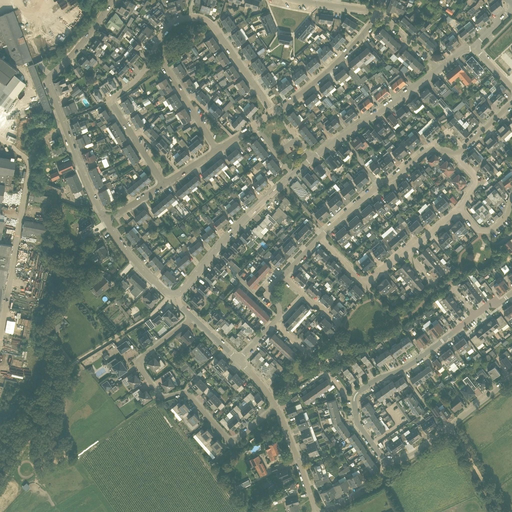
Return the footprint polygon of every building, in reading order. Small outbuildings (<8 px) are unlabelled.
[(135,5),(127,0),(126,0),(125,2),(123,0),(120,4),(132,12),(134,9),(133,8),(135,5)] [(173,14),(178,12),(173,0),(161,0),(164,5),(167,4),(170,12),(172,11),(173,14)] [(173,0),(178,12),(181,11),(181,9),(185,8),(184,5),(186,5),(186,3),(187,3),(186,2),(185,2),(185,1),(183,1),(182,0),(173,0)] [(257,9),(259,5),(260,1),(257,0),(253,0),(251,7),(257,9)] [(403,10),(404,6),(401,5),(401,3),(401,2),(400,2),(399,2),(398,3),(397,3),(398,1),(395,0),(391,0),(389,4),(403,10)] [(482,0),(479,0),(476,5),(473,7),(475,10),(478,8),(485,3),(482,0)] [(152,8),(155,10),(152,12),(162,23),(165,19),(163,17),(165,15),(164,13),(166,12),(161,4),(159,1),(156,3),(157,5),(152,8)] [(489,7),(494,14),(503,7),(498,1),(493,5),(489,7)] [(212,15),(214,8),(200,3),(199,7),(201,7),(200,11),(212,15)] [(116,11),(118,12),(126,17),(129,13),(131,14),(132,12),(120,4),(119,7),(116,11)] [(387,10),(393,12),(394,10),(403,14),(405,10),(403,10),(389,4),(387,10)] [(468,11),(470,14),(473,14),(477,19),(475,20),(480,26),(484,22),(480,16),(478,13),(475,10),(473,7),(468,11)] [(0,103),(6,108),(25,84),(12,73),(13,73),(13,72),(17,70),(3,59),(0,56),(0,55),(1,54),(2,53),(0,51),(0,49),(3,46),(7,44),(14,63),(15,63),(18,64),(32,59),(31,59),(13,11),(0,15),(0,103)] [(152,12),(150,14),(149,13),(146,16),(148,18),(148,19),(155,26),(158,23),(159,25),(162,23),(152,12)] [(113,30),(115,27),(118,29),(123,22),(116,13),(113,17),(112,17),(106,25),(110,28),(113,30)] [(260,17),(263,23),(272,19),(270,13),(260,17)] [(316,16),(315,21),(326,23),(327,14),(321,13),(320,16),(316,16)] [(484,13),(480,16),(484,22),(489,18),(485,13),(484,13)] [(413,21),(409,18),(406,15),(400,21),(406,28),(411,23),(413,21)] [(229,16),(222,21),(225,26),(233,21),(229,16)] [(352,21),(346,17),(342,24),(347,28),(352,21)] [(275,25),(272,19),(263,23),(265,29),(275,25)] [(307,20),(303,25),(311,32),(315,27),(307,20)] [(225,26),(229,31),(236,26),(233,21),(225,26)] [(347,28),(352,31),(357,24),(352,21),(347,28)] [(466,29),(469,34),(476,29),(472,24),(470,21),(463,26),(466,29)] [(141,26),(142,27),(141,30),(152,38),(154,36),(152,34),(155,31),(147,25),(144,23),(141,26)] [(406,28),(413,34),(418,29),(411,23),(406,28)] [(277,31),(275,25),(265,29),(268,35),(277,31)] [(307,37),(311,32),(303,25),(299,30),(307,37)] [(120,40),(126,32),(128,30),(129,28),(126,26),(118,38),(120,40)] [(382,28),(377,34),(379,37),(377,39),(379,41),(381,39),(387,32),(382,28)] [(459,34),(463,39),(469,34),(466,29),(459,34)] [(141,30),(139,32),(137,31),(136,33),(136,36),(145,42),(146,40),(149,42),(152,38),(141,30)] [(239,30),(232,35),(235,40),(243,35),(239,30)] [(307,37),(299,30),(295,35),(303,42),(307,37)] [(102,31),(99,36),(104,39),(107,41),(110,37),(120,45),(120,40),(118,38),(117,39),(109,33),(107,35),(102,31)] [(421,33),(417,37),(424,43),(428,39),(431,36),(425,31),(422,32),(422,33),(421,33)] [(386,43),(392,37),(387,32),(381,39),(386,43)] [(341,43),(346,39),(339,33),(335,37),(341,43)] [(246,40),(243,35),(235,40),(239,45),(246,40)] [(328,42),(324,39),(320,35),(318,37),(326,44),(328,42)] [(203,40),(196,45),(198,47),(204,43),(208,48),(216,42),(213,37),(205,43),(203,40)] [(330,42),(337,48),(341,43),(335,37),(330,42)] [(397,41),(392,37),(386,43),(391,47),(397,41)] [(454,46),(459,42),(455,37),(450,41),(454,46)] [(102,48),(105,44),(107,45),(109,43),(107,41),(104,39),(102,41),(97,38),(94,42),(102,48)] [(431,50),(435,45),(428,39),(424,43),(431,50)] [(138,50),(142,46),(135,40),(131,44),(138,50)] [(392,60),(396,55),(394,53),(401,45),(397,41),(391,47),(388,50),(393,54),(390,58),(392,60)] [(450,41),(445,45),(449,50),(454,46),(450,41)] [(98,57),(101,53),(104,49),(102,48),(94,42),(91,47),(96,50),(94,53),(98,57)] [(213,51),(220,47),(216,42),(208,48),(210,52),(206,55),(208,58),(213,55),(211,52),(213,51)] [(138,50),(131,44),(128,47),(129,49),(127,51),(128,51),(137,60),(140,56),(136,52),(138,50)] [(249,44),(242,49),(245,54),(253,49),(249,44)] [(311,46),(310,45),(308,46),(308,47),(310,49),(315,54),(317,53),(316,52),(316,51),(314,49),(311,46)] [(329,56),(334,52),(328,45),(323,50),(329,56)] [(368,58),(373,54),(368,47),(363,52),(368,58)] [(245,54),(249,59),(256,54),(253,49),(245,54)] [(404,60),(405,60),(410,54),(406,49),(398,58),(402,63),(404,60)] [(323,50),(318,54),(325,61),(329,56),(323,50)] [(137,60),(128,51),(124,54),(125,55),(122,57),(127,62),(129,59),(133,63),(137,60)] [(220,61),(226,56),(223,51),(216,55),(217,56),(214,58),(217,62),(220,61)] [(372,68),(368,63),(371,61),(368,58),(363,52),(358,56),(369,69),(372,68)] [(409,64),(415,58),(410,54),(405,60),(409,64)] [(84,55),(78,61),(86,68),(89,64),(91,67),(97,61),(90,55),(87,58),(84,55)] [(226,56),(220,61),(223,66),(230,61),(226,56)] [(361,69),(363,67),(367,71),(369,69),(358,56),(353,60),(361,69)] [(125,64),(127,62),(122,57),(121,59),(120,59),(116,62),(119,65),(126,71),(130,67),(125,64)] [(186,67),(183,62),(187,59),(186,57),(181,60),(182,62),(174,67),(177,73),(186,67)] [(316,68),(321,64),(315,57),(310,61),(316,68)] [(483,70),(483,69),(472,57),(467,62),(468,64),(465,66),(477,80),(485,72),(483,70)] [(259,58),(251,63),(255,68),(262,63),(259,58)] [(420,62),(415,58),(409,64),(414,68),(420,62)] [(356,73),(361,69),(353,60),(348,64),(356,73)] [(305,65),(311,72),(316,68),(310,61),(305,65)] [(414,68),(419,73),(424,67),(420,62),(414,68)] [(34,63),(26,66),(44,115),(51,113),(34,63)] [(255,68),(259,73),(266,68),(262,63),(255,68)] [(116,68),(114,67),(112,65),(110,67),(111,68),(116,73),(118,71),(122,75),(126,71),(119,65),(116,68)] [(236,70),(233,65),(226,70),(224,71),(223,72),(224,73),(227,77),(236,70)] [(459,76),(466,85),(468,87),(471,85),(469,83),(471,80),(474,83),(477,80),(474,76),(471,79),(459,65),(446,76),(451,82),(459,76)] [(83,75),(81,71),(78,67),(74,69),(79,77),(83,75)] [(177,73),(180,78),(182,80),(190,75),(195,71),(197,70),(196,68),(192,70),(191,69),(190,68),(188,69),(186,67),(177,73)] [(302,68),(301,69),(297,72),(302,79),(307,75),(302,68)] [(352,77),(351,77),(344,68),(339,72),(347,81),(351,78),(352,77)] [(233,80),(240,75),(236,70),(227,77),(230,82),(227,84),(228,87),(233,83),(232,81),(233,80)] [(193,83),(191,81),(195,78),(193,76),(197,74),(195,71),(190,75),(192,77),(190,78),(183,82),(186,87),(193,83)] [(269,72),(261,77),(265,82),(272,77),(269,72)] [(292,77),(297,83),(302,79),(297,72),(292,77)] [(334,77),(340,83),(342,81),(345,84),(348,82),(347,81),(339,72),(334,77)] [(380,72),(377,74),(383,82),(386,79),(382,74),(380,72)] [(361,84),(363,82),(364,82),(368,79),(365,75),(362,77),(361,79),(360,78),(360,77),(356,73),(354,75),(361,84)] [(372,76),(373,77),(374,76),(381,84),(383,82),(377,74),(376,73),(374,75),(374,74),(372,76)] [(401,87),(406,83),(401,77),(399,74),(396,76),(393,78),(401,87)] [(361,84),(354,75),(351,77),(352,77),(351,78),(351,79),(353,78),(359,86),(361,84)] [(119,84),(120,85),(114,76),(111,78),(110,77),(109,77),(108,78),(107,79),(107,80),(108,81),(102,84),(107,92),(110,91),(113,89),(117,87),(116,86),(119,84)] [(265,82),(269,87),(276,82),(272,77),(265,82)] [(166,78),(159,83),(162,88),(169,84),(166,78)] [(393,78),(391,81),(388,83),(391,86),(390,86),(395,91),(401,87),(393,78)] [(65,79),(53,83),(55,88),(62,86),(63,86),(67,85),(65,79)] [(235,85),(234,85),(238,90),(246,84),(243,79),(235,85)] [(288,79),(288,80),(283,83),(288,90),(293,86),(288,79)] [(205,87),(210,82),(208,80),(205,83),(201,87),(203,89),(201,90),(196,96),(200,100),(206,95),(208,93),(209,92),(205,87)] [(442,95),(445,93),(449,88),(442,80),(439,82),(438,81),(438,80),(433,85),(442,95)] [(334,87),(329,81),(324,85),(329,91),(334,87)] [(55,88),(58,95),(70,91),(70,92),(73,96),(81,90),(78,86),(73,90),(70,83),(67,85),(63,86),(62,86),(55,88)] [(196,88),(193,83),(186,87),(190,92),(196,88)] [(278,87),(283,94),(288,90),(283,83),(278,87)] [(100,88),(97,90),(97,89),(96,89),(95,89),(94,89),(94,91),(94,92),(91,94),(96,102),(96,101),(99,100),(103,98),(106,96),(105,94),(107,92),(102,84),(99,86),(100,88)] [(165,94),(173,89),(169,84),(162,88),(165,94)] [(238,90),(242,95),(243,94),(250,89),(246,84),(238,90)] [(384,97),(390,93),(385,87),(382,84),(377,89),(384,97)] [(507,89),(502,84),(492,92),(501,102),(503,100),(503,99),(505,97),(502,94),(504,92),(507,89)] [(324,85),(320,89),(325,95),(329,91),(324,85)] [(462,92),(456,85),(452,88),(458,96),(462,92)] [(134,95),(141,91),(138,87),(132,91),(133,93),(134,95)] [(437,98),(427,87),(420,94),(425,100),(427,98),(431,103),(437,98)] [(377,89),(372,93),(375,96),(379,102),(384,97),(377,89)] [(492,101),(496,105),(498,103),(499,104),(501,102),(492,92),(488,97),(486,99),(490,104),(492,101)] [(165,97),(159,100),(161,103),(166,100),(169,105),(171,103),(179,99),(175,93),(166,99),(165,97)] [(319,99),(314,93),(309,97),(314,103),(319,99)] [(129,98),(128,95),(122,99),(124,101),(121,103),(125,108),(132,104),(128,98),(129,98)] [(210,99),(206,95),(200,100),(205,105),(210,99)] [(242,95),(241,95),(237,99),(236,98),(234,100),(231,95),(228,97),(231,100),(231,101),(233,104),(236,102),(238,100),(238,101),(243,97),(242,95)] [(368,108),(373,103),(368,98),(366,95),(361,99),(363,102),(368,108)] [(344,98),(351,106),(353,104),(348,99),(346,96),(344,98)] [(489,111),(491,110),(488,106),(490,104),(486,99),(483,96),(481,98),(482,100),(478,104),(488,114),(490,112),(489,111)] [(309,97),(304,101),(310,107),(314,103),(309,97)] [(413,112),(415,109),(416,110),(422,104),(416,97),(410,103),(412,106),(410,108),(413,112)] [(208,108),(213,113),(220,105),(223,102),(218,98),(215,101),(208,108)] [(250,105),(248,107),(254,112),(258,108),(252,103),(249,98),(247,100),(250,105)] [(437,101),(444,108),(447,105),(441,98),(437,101)] [(175,109),(182,104),(179,99),(171,103),(175,109)] [(358,107),(363,112),(368,108),(363,102),(361,99),(359,101),(358,102),(356,103),(358,106),(358,107)] [(224,110),(226,111),(230,107),(233,104),(231,101),(223,109),(224,110)] [(77,110),(75,106),(71,108),(69,104),(62,106),(66,115),(75,111),(77,110)] [(125,108),(128,114),(135,109),(132,104),(125,108)] [(333,110),(336,114),(339,113),(335,109),(337,107),(334,104),(330,107),(332,109),(333,110)] [(480,115),(483,118),(485,116),(485,117),(488,114),(478,104),(475,107),(475,109),(472,111),(478,117),(480,115)] [(220,105),(213,113),(217,117),(224,110),(223,109),(220,105)] [(397,111),(396,112),(404,121),(412,113),(406,106),(403,108),(402,107),(399,109),(399,108),(396,111),(397,111)] [(248,107),(244,111),(250,117),(254,112),(248,107)] [(103,120),(106,119),(109,116),(105,110),(103,111),(102,108),(100,109),(102,112),(99,114),(103,120)] [(178,120),(181,118),(188,114),(185,108),(178,113),(176,115),(175,115),(178,120)] [(352,118),(357,114),(352,108),(347,112),(352,118)] [(291,121),(297,116),(293,111),(287,116),(291,121)] [(342,116),(344,118),(347,122),(352,118),(347,112),(342,116)] [(138,113),(131,118),(134,123),(141,119),(138,113)] [(454,117),(451,119),(448,123),(450,126),(449,127),(450,128),(460,119),(460,118),(455,113),(452,116),(454,117)] [(184,123),(191,119),(188,114),(181,118),(184,123)] [(386,119),(387,120),(393,127),(398,122),(400,124),(402,122),(398,118),(396,119),(392,114),(390,115),(389,116),(388,116),(388,117),(386,119)] [(152,124),(153,125),(160,117),(158,115),(155,117),(153,119),(150,122),(152,124)] [(236,120),(242,125),(246,121),(241,115),(236,120)] [(84,121),(79,123),(76,116),(70,118),(72,124),(71,124),(72,129),(86,124),(84,121)] [(295,126),(301,121),(297,116),(291,121),(295,126)] [(441,127),(434,120),(436,118),(434,116),(431,118),(432,118),(428,122),(430,125),(438,132),(439,131),(438,130),(441,127)] [(242,125),(236,120),(234,122),(230,118),(228,120),(232,124),(238,129),(242,125)] [(335,128),(340,124),(335,118),(330,122),(335,128)] [(134,123),(138,128),(144,124),(141,119),(134,123)] [(325,126),(330,132),(335,128),(330,122),(328,119),(323,123),(326,126),(325,126)] [(453,128),(455,131),(464,122),(460,119),(450,128),(451,129),(453,128)] [(391,128),(386,123),(384,126),(380,121),(374,126),(381,134),(384,131),(385,133),(391,128)] [(109,126),(112,132),(119,127),(116,122),(109,126)] [(465,129),(465,128),(468,125),(466,124),(465,122),(464,122),(455,131),(458,133),(456,134),(458,136),(465,129)] [(509,128),(505,123),(501,127),(507,134),(511,131),(511,132),(511,126),(509,128)] [(72,129),(75,135),(82,132),(82,130),(87,127),(86,124),(72,129)] [(189,124),(185,127),(182,129),(184,132),(191,128),(189,124)] [(149,136),(157,127),(155,125),(152,128),(150,126),(148,128),(144,131),(149,136)] [(436,134),(438,132),(430,125),(427,129),(433,135),(435,132),(436,134)] [(305,126),(299,131),(303,135),(309,130),(305,126)] [(116,137),(123,133),(119,127),(112,132),(116,137)] [(155,138),(159,135),(157,133),(160,130),(157,127),(149,136),(153,140),(155,138)] [(501,127),(497,131),(501,135),(499,138),(503,142),(505,140),(504,138),(507,134),(501,127)] [(383,140),(374,130),(371,132),(369,129),(363,134),(365,137),(367,139),(370,142),(375,137),(380,142),(382,144),(384,142),(383,140)] [(425,139),(427,137),(430,140),(431,139),(430,137),(433,135),(427,129),(420,135),(425,139)] [(463,139),(469,133),(465,129),(458,136),(459,137),(460,136),(463,139)] [(313,135),(309,130),(303,135),(307,140),(313,135)] [(420,136),(415,130),(413,132),(414,134),(410,137),(416,145),(420,141),(418,138),(420,136)] [(119,143),(127,139),(123,133),(116,137),(119,143)] [(87,137),(86,134),(83,135),(83,136),(76,139),(80,147),(92,142),(89,136),(87,137)] [(169,140),(167,138),(163,134),(163,135),(157,140),(159,142),(157,144),(161,149),(169,140)] [(311,145),(317,140),(313,135),(307,140),(311,145)] [(496,140),(492,135),(488,139),(495,146),(498,149),(504,143),(503,142),(499,138),(496,140)] [(369,144),(364,138),(361,140),(358,136),(352,141),(357,148),(360,145),(363,149),(369,144)] [(408,144),(412,148),(413,148),(416,146),(415,145),(416,145),(410,137),(406,141),(404,139),(402,141),(406,146),(408,144)] [(193,143),(199,149),(204,145),(200,141),(198,139),(193,143)] [(257,139),(251,144),(255,149),(261,144),(257,139)] [(488,139),(484,143),(488,147),(486,149),(490,154),(494,158),(497,155),(493,151),(495,150),(493,148),(495,146),(488,139)] [(161,149),(165,153),(168,151),(169,153),(171,151),(174,148),(173,146),(174,145),(169,140),(161,149)] [(407,153),(407,152),(404,148),(406,146),(402,141),(400,143),(401,145),(397,149),(403,156),(404,155),(404,156),(407,153)] [(189,147),(194,153),(199,149),(193,143),(189,147)] [(133,149),(130,144),(123,148),(125,150),(123,152),(124,155),(127,153),(133,149)] [(256,156),(265,149),(261,144),(255,149),(252,151),(256,156)] [(67,153),(64,145),(59,147),(51,150),(52,153),(57,152),(59,156),(67,153)] [(351,151),(347,146),(343,149),(341,147),(336,151),(343,159),(348,154),(351,151)] [(395,155),(399,160),(403,156),(397,149),(394,146),(388,151),(389,153),(393,157),(395,155)] [(480,154),(476,150),(474,147),(470,151),(472,153),(468,157),(470,159),(469,160),(471,162),(480,154)] [(127,153),(130,159),(137,155),(133,149),(127,153)] [(185,160),(190,156),(185,150),(182,152),(180,149),(177,151),(180,154),(185,160)] [(242,155),(237,149),(232,153),(237,159),(242,155)] [(260,156),(262,159),(268,154),(265,149),(256,156),(258,159),(260,156)] [(85,160),(88,159),(89,162),(96,159),(98,158),(97,155),(95,155),(93,150),(82,154),(85,160)] [(232,153),(227,157),(232,163),(237,159),(232,153)] [(394,164),(394,163),(391,159),(393,157),(389,153),(387,155),(388,156),(384,160),(390,167),(391,167),(394,164)] [(180,154),(175,158),(180,164),(185,160),(180,154)] [(481,164),(486,160),(480,154),(471,162),(472,164),(473,163),(476,165),(479,162),(481,164)] [(134,168),(139,165),(137,162),(140,160),(137,155),(130,159),(133,164),(132,165),(134,168)] [(337,168),(343,163),(339,158),(337,156),(334,159),(331,155),(325,160),(333,169),(336,166),(337,168)] [(427,158),(428,160),(432,165),(433,164),(435,167),(438,164),(440,162),(438,160),(441,157),(438,155),(438,156),(437,157),(435,155),(433,156),(431,155),(427,158)] [(0,311),(12,246),(0,243),(0,242),(4,221),(0,220),(0,209),(4,190),(13,192),(14,184),(11,183),(15,160),(0,157),(0,311)] [(226,164),(221,158),(216,162),(221,168),(226,164)] [(272,159),(266,163),(270,168),(276,163),(272,159)] [(486,160),(481,164),(480,165),(482,167),(481,168),(483,171),(482,172),(483,173),(493,165),(489,161),(488,161),(486,159),(486,160)] [(386,171),(390,167),(384,160),(380,163),(378,162),(376,164),(380,169),(382,167),(386,171)] [(438,164),(444,171),(453,163),(450,161),(450,162),(449,163),(447,161),(445,162),(443,160),(440,162),(438,164)] [(57,166),(60,174),(73,168),(70,161),(57,166)] [(366,166),(371,172),(373,170),(376,173),(377,173),(380,171),(380,170),(381,169),(380,169),(376,164),(373,161),(366,166)] [(212,166),(217,172),(221,168),(216,162),(212,166)] [(270,168),(274,173),(280,168),(276,163),(270,168)] [(453,163),(444,171),(449,178),(455,173),(452,171),(454,169),(452,167),(453,166),(454,166),(453,163)] [(320,164),(314,169),(320,177),(324,173),(327,175),(331,171),(327,166),(324,169),(320,164)] [(491,178),(493,176),(496,173),(498,171),(493,165),(483,173),(485,175),(486,174),(488,177),(489,175),(491,178)] [(99,166),(96,167),(89,170),(91,176),(99,173),(101,172),(99,166)] [(207,170),(212,176),(217,172),(212,166),(207,170)] [(368,175),(363,168),(356,174),(358,176),(364,183),(365,183),(368,181),(368,180),(369,180),(365,176),(367,174),(368,175)] [(417,169),(414,172),(421,180),(425,176),(426,178),(429,176),(423,169),(421,171),(419,169),(417,170),(417,169)] [(207,170),(202,174),(207,181),(212,176),(207,170)] [(136,172),(135,173),(138,177),(135,179),(137,181),(142,187),(147,183),(142,178),(137,172),(136,172)] [(414,180),(412,182),(416,187),(417,189),(419,188),(419,186),(423,182),(421,180),(414,172),(411,174),(412,175),(410,176),(414,180)] [(76,173),(68,177),(65,178),(68,185),(69,184),(76,198),(85,194),(76,173)] [(101,179),(101,177),(99,173),(91,176),(94,182),(101,179)] [(151,179),(146,173),(142,178),(147,183),(151,179)] [(311,188),(320,180),(315,174),(313,176),(312,175),(311,176),(308,173),(302,178),(311,188)] [(455,173),(449,178),(447,180),(453,187),(455,185),(465,177),(462,175),(461,175),(462,175),(460,177),(458,174),(457,176),(455,173)] [(244,182),(247,186),(250,184),(246,180),(245,179),(242,175),(240,177),(242,180),(244,182)] [(201,182),(196,176),(191,180),(196,186),(201,182)] [(263,186),(268,182),(263,176),(258,180),(263,186)] [(357,183),(360,187),(364,183),(358,176),(354,180),(353,178),(350,180),(354,185),(357,183)] [(505,176),(501,180),(498,182),(503,188),(504,189),(506,187),(507,188),(510,187),(511,188),(511,186),(511,185),(507,178),(505,176)] [(465,177),(455,185),(461,191),(466,187),(464,184),(466,183),(464,181),(465,179),(466,180),(465,177)] [(94,182),(97,187),(104,184),(102,181),(101,179),(94,182)] [(186,184),(191,190),(196,186),(191,180),(186,184)] [(253,184),(258,190),(263,186),(258,180),(253,184)] [(306,196),(309,193),(305,189),(307,187),(303,183),(301,185),(297,180),(290,186),(302,199),(303,199),(304,199),(306,197),(306,196)] [(351,195),(356,191),(352,187),(354,185),(350,180),(348,182),(347,181),(343,184),(345,187),(351,195)] [(416,187),(412,182),(409,184),(406,180),(404,181),(401,183),(410,194),(414,190),(413,189),(416,187)] [(142,187),(137,181),(132,185),(137,191),(142,187)] [(43,182),(43,188),(59,194),(61,188),(58,187),(48,183),(47,184),(43,182)] [(498,182),(496,183),(499,187),(496,190),(492,185),(488,188),(494,196),(503,188),(498,182)] [(401,192),(399,193),(403,198),(405,196),(406,198),(411,194),(410,194),(401,183),(398,185),(399,186),(397,187),(401,192)] [(182,188),(187,194),(191,190),(186,184),(182,188)] [(124,190),(128,194),(130,193),(132,195),(137,191),(132,185),(127,189),(126,187),(124,189),(125,190),(124,190)] [(255,196),(248,187),(243,191),(246,194),(250,200),(255,196)] [(344,194),(347,198),(348,198),(351,196),(351,195),(345,187),(341,191),(340,189),(337,191),(341,196),(344,194)] [(99,193),(101,199),(112,194),(109,188),(99,193)] [(182,188),(177,192),(182,197),(187,194),(182,188)] [(494,196),(488,188),(484,191),(488,197),(485,199),(487,202),(494,196)] [(494,196),(501,203),(505,200),(500,195),(505,191),(504,189),(503,188),(494,196)] [(342,203),(343,202),(339,198),(341,196),(337,191),(335,193),(334,192),(330,196),(338,206),(339,205),(339,206),(342,203)] [(401,201),(400,200),(403,198),(399,193),(396,195),(393,191),(391,193),(391,192),(388,194),(395,202),(397,205),(401,201)] [(439,201),(446,209),(448,206),(448,205),(449,204),(446,200),(448,198),(444,193),(443,194),(442,192),(439,196),(441,199),(439,201)] [(176,199),(171,193),(166,197),(171,203),(176,199)] [(46,203),(47,196),(35,194),(34,196),(29,195),(28,201),(33,202),(33,201),(46,203)] [(104,204),(111,201),(114,200),(112,194),(101,199),(104,204)] [(250,200),(246,194),(241,198),(246,204),(250,200)] [(388,203),(386,205),(389,209),(390,209),(392,207),(391,206),(395,202),(388,194),(385,197),(386,197),(384,199),(388,203)] [(331,205),(334,210),(338,206),(330,196),(326,200),(327,201),(324,203),(328,207),(331,205)] [(490,205),(489,204),(492,202),(497,207),(501,203),(494,196),(487,202),(489,205),(490,205)] [(171,203),(166,197),(161,201),(168,209),(171,207),(173,211),(176,209),(171,203)] [(292,210),(295,206),(285,197),(282,200),(283,201),(280,204),(281,205),(279,207),(284,211),(286,209),(285,208),(288,205),(292,210)] [(236,201),(236,202),(233,199),(229,202),(230,203),(231,205),(236,211),(241,207),(236,201)] [(484,205),(480,200),(476,203),(482,211),(489,205),(487,202),(484,205)] [(161,211),(163,213),(166,217),(168,215),(165,212),(168,209),(161,201),(157,205),(161,211)] [(389,209),(386,205),(385,204),(383,206),(380,203),(378,201),(374,205),(376,207),(380,212),(381,213),(385,209),(387,211),(389,209)] [(443,211),(446,209),(439,201),(435,204),(433,203),(431,205),(435,209),(437,207),(441,211),(442,210),(443,211)] [(329,214),(330,213),(326,209),(328,207),(324,203),(322,205),(323,206),(319,210),(326,217),(326,218),(330,215),(329,214)] [(424,209),(424,210),(433,220),(435,217),(436,215),(433,211),(435,209),(431,205),(430,203),(427,205),(428,206),(424,209)] [(482,211),(476,203),(472,207),(476,212),(472,215),(475,217),(482,211)] [(380,212),(376,207),(374,209),(372,207),(370,204),(365,208),(372,216),(376,212),(378,214),(380,212)] [(157,215),(161,211),(157,205),(152,209),(157,215)] [(231,205),(226,209),(232,215),(236,211),(231,205)] [(482,211),(489,219),(493,215),(488,210),(492,207),(490,205),(489,205),(482,211)] [(288,215),(284,211),(279,207),(276,210),(277,211),(272,216),(277,222),(279,223),(284,218),(288,215)] [(372,216),(365,208),(361,212),(363,214),(365,216),(363,218),(367,223),(369,221),(368,219),(372,216)] [(150,215),(145,209),(140,213),(145,219),(150,215)] [(314,212),(311,214),(316,220),(316,218),(318,217),(321,221),(326,217),(319,210),(315,213),(314,212)] [(418,216),(422,221),(424,219),(428,223),(429,221),(430,222),(433,220),(424,210),(420,214),(418,216)] [(485,222),(489,219),(482,211),(475,217),(477,220),(480,217),(485,222)] [(229,221),(224,214),(222,212),(217,216),(224,225),(229,221)] [(140,213),(135,217),(140,223),(145,219),(140,213)] [(268,229),(273,224),(274,225),(277,222),(272,216),(268,213),(265,216),(266,217),(263,220),(261,222),(265,227),(268,229)] [(210,217),(207,219),(211,223),(213,221),(214,222),(219,229),(224,225),(217,216),(217,215),(212,219),(210,217)] [(368,224),(367,223),(363,218),(361,220),(359,218),(357,215),(352,219),(359,227),(362,230),(368,224)] [(417,219),(413,223),(420,231),(422,229),(422,228),(423,227),(420,223),(422,221),(418,216),(416,218),(417,219)] [(94,226),(90,219),(79,225),(82,230),(79,232),(83,237),(92,231),(90,228),(94,226)] [(352,227),(350,229),(354,234),(357,232),(355,231),(359,227),(352,219),(348,223),(350,225),(352,227)] [(24,220),(22,231),(47,236),(49,225),(24,220)] [(411,221),(407,224),(404,220),(401,223),(405,227),(409,232),(411,230),(415,234),(416,233),(417,233),(420,231),(413,223),(411,221)] [(469,227),(465,222),(463,224),(460,220),(458,221),(455,224),(462,231),(466,228),(467,229),(469,227)] [(261,232),(265,227),(261,222),(259,224),(256,227),(255,227),(252,230),(261,239),(264,235),(261,232)] [(311,226),(307,222),(305,224),(304,222),(300,226),(309,234),(312,230),(309,228),(311,226)] [(408,235),(404,231),(403,229),(405,227),(401,223),(400,224),(394,229),(398,233),(404,240),(408,235)] [(464,234),(462,231),(455,224),(452,226),(451,228),(455,232),(452,234),(456,238),(458,240),(460,238),(464,234)] [(296,230),(305,238),(309,234),(300,226),(296,230)] [(340,230),(346,238),(348,240),(354,234),(350,229),(348,231),(346,229),(344,227),(340,230)] [(211,238),(216,234),(211,228),(206,232),(211,238)] [(136,233),(132,229),(126,234),(130,238),(136,233)] [(292,234),(294,235),(292,237),(296,242),(298,239),(301,242),(305,238),(296,230),(292,234)] [(344,243),(342,242),(346,238),(340,230),(335,234),(337,236),(339,239),(337,241),(341,245),(344,243)] [(393,230),(388,234),(397,244),(398,245),(404,240),(398,233),(396,234),(393,230)] [(253,235),(249,231),(245,234),(244,233),(240,237),(242,238),(246,242),(246,243),(250,239),(253,235)] [(202,236),(207,242),(211,238),(206,232),(202,236)] [(455,241),(454,240),(456,238),(452,234),(450,236),(447,232),(445,233),(442,235),(451,245),(455,241)] [(130,238),(134,243),(140,238),(136,233),(130,238)] [(397,244),(388,234),(384,238),(385,239),(383,241),(387,246),(389,244),(393,248),(397,244)] [(442,243),(439,245),(443,250),(446,247),(447,249),(451,245),(442,235),(439,237),(440,238),(438,239),(442,243)] [(292,237),(291,238),(290,236),(284,242),(293,250),(297,246),(294,244),(296,242),(292,237)] [(195,242),(192,238),(189,239),(192,243),(194,245),(199,251),(204,247),(199,241),(198,240),(195,242)] [(246,249),(243,246),(244,245),(243,244),(246,242),(242,238),(236,244),(235,242),(231,246),(237,253),(240,250),(243,253),(246,249)] [(381,245),(377,248),(384,256),(386,253),(388,252),(384,248),(387,246),(383,241),(381,239),(378,241),(381,245)] [(144,242),(138,248),(142,252),(148,247),(144,242)] [(289,254),(293,250),(284,242),(278,248),(280,250),(285,254),(287,252),(289,254)] [(103,258),(104,257),(107,255),(107,256),(108,255),(109,254),(104,247),(105,247),(102,243),(94,248),(97,252),(98,251),(103,258)] [(194,245),(189,249),(194,255),(199,251),(194,245)] [(149,255),(152,252),(150,250),(152,248),(150,246),(148,247),(142,252),(146,257),(149,255)] [(375,246),(371,249),(370,248),(368,250),(374,257),(376,255),(379,259),(381,258),(384,256),(377,248),(375,246)] [(432,251),(428,247),(419,255),(423,259),(432,251)] [(314,256),(313,258),(317,262),(319,259),(326,252),(322,249),(318,252),(316,250),(312,254),(314,256)] [(225,252),(221,256),(228,262),(232,266),(235,263),(231,259),(232,258),(235,255),(230,250),(227,254),(225,252)] [(275,256),(281,262),(285,258),(283,256),(285,254),(280,250),(278,252),(279,252),(275,256)] [(371,259),(374,257),(368,250),(365,252),(368,256),(364,260),(371,267),(374,265),(373,264),(375,263),(371,259)] [(427,264),(436,256),(432,251),(423,259),(427,264)] [(324,266),(328,262),(326,260),(330,256),(326,252),(319,259),(322,261),(321,262),(324,266)] [(186,255),(183,257),(181,259),(186,265),(191,261),(186,255)] [(156,256),(152,259),(149,261),(153,266),(160,260),(156,256)] [(268,262),(275,267),(277,265),(278,266),(281,262),(275,256),(272,260),(271,259),(268,262)] [(431,268),(440,260),(436,256),(427,264),(431,268)] [(186,265),(181,259),(181,258),(176,262),(182,269),(186,265)] [(443,258),(440,260),(431,268),(435,273),(436,272),(445,264),(446,262),(443,258)] [(153,266),(158,271),(164,265),(160,260),(153,266)] [(334,269),(338,264),(334,260),(330,264),(328,262),(324,266),(323,268),(325,270),(326,269),(328,270),(331,267),(334,269)] [(357,260),(355,262),(361,268),(363,267),(366,270),(368,269),(368,270),(371,267),(364,260),(360,263),(357,260)] [(227,266),(222,261),(219,265),(218,263),(214,267),(220,273),(224,277),(228,273),(224,269),(225,269),(224,269),(227,266)] [(268,272),(271,268),(266,262),(263,265),(261,263),(260,264),(259,265),(262,267),(262,266),(268,272)] [(406,263),(396,271),(400,275),(410,267),(406,263)] [(256,268),(264,276),(268,272),(262,266),(262,267),(259,265),(259,264),(257,267),(256,268)] [(333,275),(336,278),(338,276),(336,274),(342,268),(338,264),(334,269),(336,271),(333,275)] [(446,275),(451,271),(445,264),(436,272),(439,277),(444,272),(446,275)] [(307,272),(303,269),(301,266),(296,272),(298,274),(294,278),(298,282),(307,272)] [(400,275),(404,280),(413,272),(410,267),(400,275)] [(256,268),(252,272),(254,274),(260,280),(264,276),(256,268)] [(167,270),(162,276),(166,280),(172,274),(167,270)] [(208,273),(205,277),(211,283),(215,279),(218,276),(213,271),(210,274),(208,273)] [(298,282),(302,285),(306,282),(308,284),(313,278),(310,276),(307,272),(298,282)] [(413,272),(404,280),(408,284),(417,276),(413,272)] [(147,285),(134,273),(129,280),(135,286),(130,292),(136,297),(142,291),(147,285)] [(348,277),(344,273),(340,278),(338,276),(336,278),(335,280),(337,281),(340,285),(342,283),(348,277)] [(171,284),(176,279),(177,278),(172,274),(166,280),(171,284)] [(254,274),(252,277),(250,275),(248,276),(256,284),(260,280),(254,274)] [(469,275),(464,279),(466,281),(461,285),(465,290),(474,282),(477,280),(474,276),(473,276),(472,277),(471,276),(470,276),(469,275)] [(256,284),(248,276),(246,279),(244,280),(247,283),(247,282),(252,288),(256,284)] [(408,284),(412,289),(420,282),(421,281),(417,276),(408,284)] [(506,283),(508,281),(504,276),(504,277),(502,278),(503,280),(499,283),(504,290),(509,287),(506,283)] [(97,280),(93,285),(101,293),(107,287),(108,288),(111,284),(110,283),(109,282),(105,277),(99,282),(97,280)] [(346,287),(352,281),(348,277),(342,283),(346,287)] [(310,293),(316,287),(319,284),(317,282),(316,283),(314,281),(315,280),(313,278),(308,284),(310,286),(306,290),(310,293)] [(382,282),(388,289),(391,292),(397,287),(392,280),(390,282),(386,278),(385,280),(384,279),(382,282)] [(130,286),(123,280),(119,284),(126,290),(130,286)] [(383,296),(385,294),(384,293),(388,289),(382,282),(379,284),(378,286),(381,290),(379,292),(383,296)] [(417,296),(421,293),(420,290),(424,286),(420,282),(412,289),(411,290),(417,296)] [(465,290),(468,294),(478,287),(474,282),(465,290)] [(202,285),(198,289),(204,295),(208,291),(211,288),(206,283),(203,286),(202,285)] [(499,283),(494,286),(493,285),(491,287),(494,292),(497,290),(500,294),(504,290),(499,283)] [(359,288),(355,284),(350,290),(350,291),(348,292),(348,293),(351,296),(352,296),(359,288)] [(234,293),(238,296),(243,290),(239,287),(234,293)] [(319,297),(324,291),(322,289),(321,287),(319,289),(316,287),(310,293),(314,297),(317,295),(319,297)] [(468,294),(472,299),(482,292),(478,287),(468,294)] [(356,300),(358,298),(363,292),(359,288),(352,296),(356,300)] [(330,292),(326,289),(325,290),(324,291),(319,297),(321,298),(320,299),(324,303),(330,297),(327,295),(330,292)] [(238,296),(236,298),(237,300),(240,302),(242,300),(247,294),(243,290),(238,296)] [(143,298),(151,306),(159,299),(153,294),(152,295),(149,292),(143,298)] [(472,299),(476,304),(485,296),(482,292),(472,299)] [(244,302),(242,305),(244,306),(246,304),(251,298),(247,294),(242,300),(244,302)] [(444,294),(437,299),(435,301),(438,305),(440,303),(443,306),(453,299),(449,294),(446,297),(444,294)] [(191,301),(197,307),(199,304),(202,307),(204,304),(202,302),(204,299),(199,295),(196,298),(195,297),(191,301)] [(324,303),(328,307),(334,300),(330,297),(324,303)] [(255,302),(251,298),(246,304),(248,306),(246,308),(248,310),(250,308),(250,307),(255,302)] [(456,304),(453,299),(443,306),(447,311),(456,304)] [(251,313),(259,305),(255,302),(250,307),(250,308),(252,310),(250,312),(251,313)] [(338,302),(331,310),(335,313),(341,307),(343,305),(340,302),(338,302)] [(311,308),(307,304),(305,306),(303,304),(299,308),(305,313),(308,316),(311,312),(309,309),(311,308)] [(450,316),(460,308),(456,304),(447,311),(450,316)] [(251,313),(252,314),(256,317),(258,315),(263,309),(259,305),(251,313)] [(346,310),(345,311),(341,307),(335,313),(339,317),(342,315),(344,317),(348,312),(346,310)] [(301,317),(305,313),(299,308),(295,312),(301,317)] [(450,316),(454,321),(464,313),(460,308),(450,316)] [(166,317),(173,325),(178,319),(169,309),(163,315),(161,317),(159,315),(152,321),(156,326),(163,320),(166,317)] [(267,313),(263,309),(258,315),(260,317),(258,319),(259,321),(260,321),(262,319),(261,318),(267,313)] [(216,312),(211,317),(215,320),(213,321),(217,325),(223,319),(216,312)] [(298,321),(301,317),(295,312),(292,315),(298,321)] [(266,322),(271,317),(267,313),(261,318),(262,319),(264,321),(262,323),(263,325),(266,322)] [(298,321),(292,315),(288,320),(294,325),(297,328),(300,324),(298,321)] [(502,327),(507,324),(508,323),(501,315),(496,319),(502,327)] [(28,338),(30,319),(19,317),(17,328),(16,332),(21,333),(21,337),(28,338)] [(322,328),(328,321),(324,317),(322,320),(320,318),(315,322),(318,324),(316,326),(320,330),(322,328)] [(60,318),(50,327),(55,332),(64,323),(60,318)] [(497,328),(499,330),(502,328),(502,327),(496,319),(495,320),(494,318),(490,321),(496,329),(497,328)] [(232,322),(230,324),(225,319),(219,325),(221,327),(224,330),(223,331),(226,334),(235,325),(232,322)] [(434,325),(439,333),(444,329),(441,325),(443,323),(440,319),(437,321),(436,319),(432,323),(434,325)] [(284,324),(290,330),(294,325),(288,320),(284,324)] [(335,332),(330,327),(332,325),(328,321),(322,328),(326,331),(326,332),(330,336),(335,332)] [(492,335),(495,333),(493,331),(496,329),(490,321),(485,325),(492,335)] [(251,333),(254,330),(245,322),(242,325),(244,326),(241,329),(239,332),(245,337),(248,335),(250,332),(251,333)] [(435,336),(439,333),(434,325),(430,329),(428,327),(426,329),(430,334),(432,332),(435,336)] [(489,337),(492,335),(485,325),(479,329),(485,337),(487,335),(489,337)] [(145,346),(148,344),(148,343),(148,342),(151,340),(150,339),(153,337),(147,329),(144,331),(145,332),(142,334),(143,336),(138,339),(144,346),(145,346)] [(420,336),(426,343),(430,340),(427,336),(430,334),(426,329),(423,331),(425,333),(420,336)] [(484,338),(485,337),(479,329),(475,333),(476,334),(475,335),(482,343),(486,340),(484,338)] [(181,332),(175,336),(182,344),(185,341),(188,344),(194,338),(190,334),(191,333),(188,330),(183,334),(181,332)] [(311,331),(310,332),(308,330),(304,334),(306,336),(304,339),(308,343),(316,334),(314,332),(311,331)] [(237,334),(238,336),(236,338),(232,335),(229,338),(238,347),(241,344),(240,343),(243,340),(245,337),(239,332),(237,334)] [(275,333),(269,339),(273,343),(281,334),(279,333),(277,335),(275,333)] [(281,334),(273,343),(277,346),(282,340),(280,338),(283,336),(281,334)] [(308,343),(312,347),(314,344),(316,346),(321,342),(318,340),(320,338),(316,334),(308,343)] [(475,335),(470,339),(477,347),(482,343),(475,335)] [(415,338),(413,340),(416,344),(418,343),(421,346),(426,343),(420,336),(416,339),(415,338)] [(473,344),(469,340),(467,342),(464,338),(459,341),(465,348),(467,351),(472,348),(470,346),(473,344)] [(117,347),(121,353),(131,346),(126,340),(117,347)] [(277,346),(280,350),(288,341),(287,340),(284,342),(282,340),(277,346)] [(406,343),(402,346),(405,350),(414,344),(411,340),(406,343)] [(280,350),(284,353),(290,347),(288,345),(290,343),(288,341),(280,350)] [(455,344),(457,347),(454,349),(455,350),(459,355),(462,353),(461,352),(465,348),(459,341),(455,344)] [(203,363),(212,354),(200,342),(194,348),(190,352),(189,353),(193,357),(195,355),(203,363)] [(405,350),(402,346),(397,350),(393,353),(396,357),(405,350)] [(284,353),(288,357),(296,348),(294,347),(292,349),(290,347),(284,353)] [(288,357),(292,360),(297,354),(295,352),(298,350),(296,348),(288,357)] [(462,359),(459,355),(455,350),(453,352),(450,348),(446,352),(454,362),(458,359),(460,361),(462,359)] [(258,365),(263,360),(264,358),(262,356),(262,355),(263,356),(266,353),(262,349),(259,352),(251,361),(254,364),(255,363),(258,366),(258,365)] [(388,359),(393,356),(388,349),(383,352),(388,359)] [(494,359),(497,356),(492,350),(489,352),(494,359)] [(499,361),(506,369),(510,366),(509,365),(511,364),(510,361),(511,359),(511,357),(507,350),(501,355),(503,358),(499,361)] [(363,352),(359,355),(367,367),(366,368),(367,370),(373,366),(374,366),(363,352)] [(388,359),(383,352),(379,356),(384,363),(388,359)] [(442,361),(446,365),(448,369),(451,367),(450,365),(454,362),(446,352),(441,355),(444,359),(442,361)] [(377,362),(380,366),(384,363),(379,356),(374,359),(373,357),(371,358),(373,361),(375,360),(377,362)] [(158,366),(161,369),(166,365),(161,359),(158,361),(155,357),(148,363),(154,370),(158,366)] [(212,363),(218,369),(226,362),(222,358),(219,360),(215,357),(211,361),(212,363)] [(125,365),(121,360),(118,362),(115,358),(109,363),(114,370),(115,370),(119,375),(127,370),(127,368),(125,365)] [(355,358),(350,361),(359,373),(357,374),(359,376),(364,372),(365,373),(355,358)] [(185,359),(179,364),(189,375),(191,378),(197,373),(192,367),(185,359)] [(274,366),(277,362),(274,359),(272,361),(269,364),(266,361),(266,362),(263,360),(258,365),(260,368),(263,371),(262,372),(265,375),(274,366)] [(436,368),(438,369),(442,366),(443,367),(446,365),(442,361),(440,362),(437,359),(435,360),(435,359),(433,360),(433,361),(432,362),(433,364),(436,368)] [(489,369),(488,371),(493,378),(498,375),(498,374),(500,372),(496,368),(499,366),(495,361),(490,364),(490,366),(490,368),(489,369)] [(215,371),(222,379),(230,372),(227,369),(229,366),(226,362),(218,369),(215,371)] [(346,365),(341,368),(350,380),(348,381),(350,383),(355,379),(356,379),(346,365)] [(272,380),(275,382),(280,376),(278,374),(277,375),(274,372),(277,369),(274,366),(265,375),(269,378),(269,377),(272,380)] [(434,372),(429,366),(425,369),(429,376),(434,372)] [(485,385),(489,382),(485,378),(488,376),(482,368),(476,373),(480,377),(476,380),(479,383),(478,384),(481,388),(485,385)] [(425,379),(429,376),(425,369),(420,372),(425,379)] [(163,375),(166,380),(162,383),(167,390),(175,385),(172,382),(176,379),(170,370),(163,375)] [(230,372),(222,379),(223,380),(226,378),(232,384),(240,377),(236,373),(233,376),(230,372)] [(420,382),(425,379),(420,372),(415,376),(420,382)] [(136,374),(134,376),(132,373),(122,380),(126,386),(131,383),(133,387),(141,382),(136,374)] [(192,385),(196,389),(204,382),(196,374),(192,379),(195,383),(192,385)] [(411,379),(415,386),(420,382),(415,376),(411,379)] [(468,386),(462,391),(465,395),(466,394),(469,398),(473,395),(472,394),(475,392),(473,390),(477,388),(467,376),(463,380),(468,386)] [(244,381),(240,377),(232,384),(240,392),(245,388),(241,384),(244,381)] [(404,387),(408,384),(403,377),(398,380),(404,387)] [(328,388),(332,385),(327,379),(325,381),(322,378),(321,379),(328,388)] [(323,391),(328,388),(321,379),(319,380),(321,383),(319,385),(323,391)] [(107,391),(112,387),(107,380),(102,384),(107,391)] [(404,387),(398,380),(394,383),(398,388),(397,388),(399,390),(404,387)] [(393,381),(388,384),(393,391),(397,388),(398,388),(394,383),(393,381)] [(204,382),(196,389),(200,394),(203,391),(206,395),(211,390),(204,382)] [(312,385),(319,394),(323,391),(319,385),(316,387),(314,384),(312,385)] [(389,395),(393,391),(388,384),(384,387),(389,395)] [(315,397),(319,394),(312,385),(311,386),(313,389),(310,391),(315,397)] [(385,398),(389,395),(384,387),(379,391),(385,398)] [(147,390),(142,393),(139,388),(133,393),(138,400),(141,398),(144,403),(152,398),(147,390)] [(311,400),(315,397),(310,391),(308,392),(306,389),(304,391),(311,400)] [(207,401),(210,405),(218,398),(211,390),(206,395),(210,398),(207,401)] [(304,395),(302,397),(307,403),(311,400),(304,391),(302,392),(304,395)] [(378,399),(380,401),(385,398),(379,391),(375,394),(378,399)] [(250,392),(247,395),(255,405),(258,402),(260,405),(265,400),(264,400),(260,396),(261,395),(258,392),(254,396),(250,392)] [(404,398),(417,416),(425,410),(412,392),(409,394),(407,396),(404,398)] [(247,403),(244,405),(251,413),(255,409),(253,407),(255,405),(247,395),(243,399),(247,403)] [(451,407),(452,408),(455,411),(461,407),(462,407),(465,405),(457,396),(452,400),(454,402),(451,404),(452,406),(451,407)] [(218,398),(210,405),(214,409),(217,406),(221,410),(225,405),(218,398)] [(173,408),(182,419),(188,414),(186,411),(190,408),(185,402),(182,404),(179,402),(173,408)] [(372,406),(369,402),(361,407),(365,411),(372,406)] [(396,403),(407,418),(409,421),(411,420),(404,411),(398,402),(396,403)] [(303,410),(302,407),(301,403),(287,409),(290,416),(297,413),(303,411),(303,410)] [(251,413),(244,405),(240,409),(237,405),(233,408),(242,417),(244,415),(246,418),(251,413)] [(437,405),(431,409),(436,416),(440,414),(444,420),(450,415),(445,407),(440,410),(437,405)] [(372,406),(365,411),(368,416),(373,412),(375,411),(372,406)] [(233,415),(230,418),(237,426),(242,422),(240,420),(242,417),(233,408),(229,411),(233,415)] [(297,415),(295,416),(297,423),(306,420),(309,419),(306,412),(303,413),(303,411),(297,413),(297,415)] [(366,417),(369,422),(376,417),(373,412),(368,416),(366,417)] [(188,414),(182,419),(192,430),(199,424),(198,425),(196,423),(199,419),(194,413),(190,417),(188,414)] [(425,418),(426,421),(432,429),(437,426),(434,422),(437,420),(433,414),(431,416),(430,415),(425,418)] [(237,426),(230,418),(227,415),(224,418),(223,417),(219,421),(228,430),(231,428),(233,430),(237,426)] [(341,420),(341,417),(339,415),(331,417),(332,420),(333,424),(341,420)] [(379,421),(376,417),(369,422),(372,426),(379,421)] [(300,430),(309,427),(311,426),(310,422),(307,423),(306,420),(297,423),(300,430)] [(341,420),(333,424),(335,427),(337,430),(344,425),(342,422),(341,420)] [(383,425),(379,421),(372,426),(375,431),(383,425)] [(424,429),(427,433),(432,429),(426,421),(421,425),(420,423),(417,426),(421,431),(424,429)] [(337,430),(340,434),(347,429),(344,425),(337,430)] [(378,435),(386,430),(383,425),(375,431),(378,435)] [(417,440),(422,437),(419,433),(421,431),(417,426),(415,427),(416,429),(411,432),(417,440)] [(310,430),(309,427),(300,430),(303,437),(314,433),(313,429),(310,430)] [(196,434),(206,445),(211,440),(209,438),(213,434),(208,429),(204,432),(202,429),(203,428),(196,434)] [(344,439),(351,433),(347,429),(340,434),(344,439)] [(407,438),(411,444),(417,440),(411,432),(406,436),(403,433),(401,435),(405,440),(407,438)] [(314,433),(303,437),(306,444),(314,441),(317,440),(314,433)] [(351,441),(351,442),(357,437),(354,433),(348,437),(351,441)] [(400,450),(405,446),(402,442),(405,440),(401,435),(398,437),(399,438),(394,442),(400,450)] [(351,442),(352,443),(354,446),(361,442),(357,437),(351,442)] [(211,440),(206,445),(215,457),(222,451),(220,448),(223,446),(217,440),(214,443),(211,440)] [(308,451),(317,448),(314,441),(306,444),(308,451)] [(271,461),(275,459),(277,458),(275,454),(281,451),(277,442),(269,445),(265,447),(271,461)] [(357,450),(358,451),(364,446),(361,442),(354,446),(357,450)] [(388,444),(385,446),(389,451),(392,449),(395,453),(400,450),(394,442),(389,445),(388,444)] [(358,451),(358,452),(361,455),(366,451),(367,451),(364,446),(358,451)] [(313,455),(314,457),(320,455),(317,448),(308,451),(310,456),(313,455)] [(362,459),(363,460),(369,456),(366,451),(361,455),(360,456),(362,459)] [(259,456),(252,459),(250,460),(253,467),(255,466),(262,462),(259,456)] [(363,460),(363,461),(366,465),(372,460),(369,456),(363,460)] [(324,465),(323,463),(322,459),(316,462),(317,465),(310,467),(312,473),(322,470),(325,469),(325,467),(324,465)] [(369,468),(369,469),(376,465),(372,460),(366,465),(369,468)] [(369,469),(370,470),(373,473),(379,469),(376,465),(369,469)] [(258,471),(260,477),(268,473),(265,468),(258,471)] [(278,473),(280,477),(282,475),(285,482),(293,478),(290,472),(288,472),(287,469),(278,473)] [(324,475),(322,470),(312,473),(314,479),(315,479),(316,482),(325,479),(328,478),(327,474),(324,475)] [(360,479),(363,478),(360,473),(359,470),(352,473),(353,476),(357,484),(362,482),(360,479)] [(346,480),(349,485),(350,487),(353,486),(354,486),(357,484),(353,476),(346,480)] [(234,487),(236,490),(248,483),(246,480),(240,483),(240,484),(234,487)] [(346,480),(340,483),(344,491),(348,489),(347,486),(349,485),(346,480)] [(340,493),(344,491),(340,483),(339,481),(332,484),(333,487),(336,492),(339,491),(340,493)] [(25,490),(30,486),(26,482),(21,486),(25,490)] [(327,490),(331,498),(335,496),(334,493),(336,492),(333,487),(327,490)] [(288,497),(284,491),(286,491),(286,488),(284,489),(284,491),(275,497),(278,502),(288,497)] [(319,491),(323,499),(326,498),(327,500),(331,498),(327,490),(323,492),(321,489),(319,491)] [(294,504),(293,500),(288,501),(291,511),(299,511),(298,507),(297,503),(294,504)]
